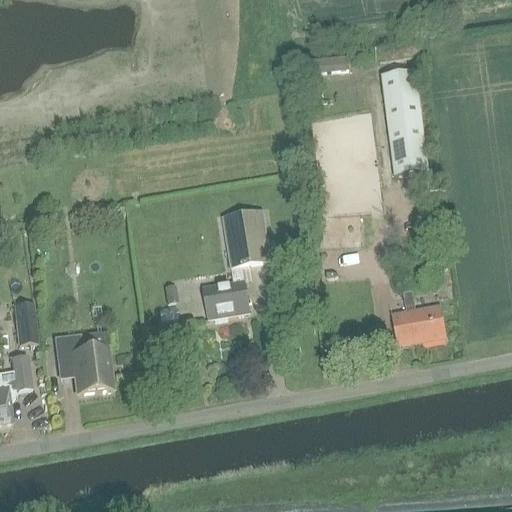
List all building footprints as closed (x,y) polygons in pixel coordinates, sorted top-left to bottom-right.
[(348,61),(308,66),(310,81),(350,76),(348,61)] [(381,81),(394,181),(430,176),(416,76),(381,81)] [(209,325),(249,318),(244,286),(241,271),(270,266),(262,217),(223,223),(234,288),(204,293),(209,325)] [(444,237),(420,239),(421,248),(445,245),(444,237)] [(175,290),(164,292),(167,309),(178,307),(175,290)] [(440,309),(416,313),(412,295),(401,297),(405,315),(391,318),(398,354),(447,345),(440,309)] [(33,308),(14,310),(19,350),(38,348),(33,308)] [(79,340),(55,343),(59,371),(74,369),(77,399),(112,395),(107,352),(81,355),(79,340)] [(0,430),(13,428),(10,406),(12,405),(17,397),(17,395),(31,393),(27,361),(12,363),(13,376),(0,377),(0,430)]
